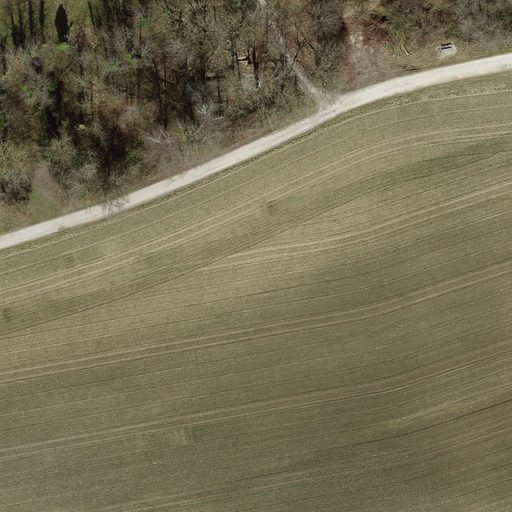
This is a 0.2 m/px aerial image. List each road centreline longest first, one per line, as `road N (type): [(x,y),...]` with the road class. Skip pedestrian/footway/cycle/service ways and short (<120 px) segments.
road 1 (track): [(0,242),(139,201),(329,112),(423,79),(511,62)]
road 2 (track): [(329,112),(304,86),(263,0)]
